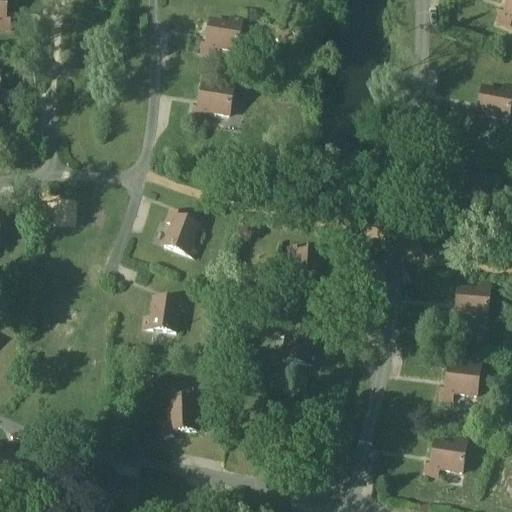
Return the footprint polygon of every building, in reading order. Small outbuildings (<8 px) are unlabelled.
[(6,0),(0,0),(0,31),(9,32),(10,22),(5,22),(6,0)] [(511,0),(510,0),(505,16),(500,14),(497,24),(509,28),(511,22),(511,0)] [(242,22),(231,21),(230,28),(210,25),(206,47),(202,46),(200,56),(213,58),(213,51),(237,55),(242,22)] [(234,87),(223,85),(222,92),(202,89),(198,111),(194,110),(192,120),(204,122),(205,116),(228,120),(234,87)] [(511,99),(511,90),(503,88),(502,95),(482,91),(478,114),(473,113),(471,123),(483,125),(485,119),(508,123),(511,99)] [(500,177),(489,175),(487,182),(468,179),(464,201),(459,201),(458,211),(470,213),(471,206),(494,210),(500,177)] [(199,230),(181,223),(179,222),(180,218),(171,214),(166,226),(172,228),(164,250),(195,262),(198,252),(192,249),(199,230)] [(326,279),(319,278),(321,258),(298,256),(299,252),(289,251),(287,269),(294,270),(292,287),(325,290),(326,279)] [(489,287),(478,287),(478,293),(458,292),(456,311),(456,314),(451,314),(450,324),(463,325),(464,318),(487,320),(489,287)] [(179,314),(185,314),(187,302),(177,301),(176,305),(154,302),(151,322),(144,321),(143,332),(175,337),(179,314)] [(313,337),(291,333),(292,329),(282,327),(280,339),(286,340),(282,363),(315,369),(317,358),(310,357),(313,337)] [(480,367),(469,365),(468,372),(448,369),(445,392),(440,391),(439,401),(452,403),(452,396),(476,399),(480,367)] [(135,384),(124,383),(123,406),(133,407),(135,384)] [(195,414),(202,414),(201,403),(168,404),(169,427),(163,427),(163,440),(173,440),(173,435),(195,434),(195,414)] [(296,425),(303,425),(305,414),(272,410),(269,433),(262,432),(261,445),(271,446),(271,441),(294,444),(296,425)] [(437,479),(438,473),(461,476),(466,443),(455,442),(454,449),(434,446),(431,468),(426,467),(424,477),(437,479)] [(20,462),(1,454),(3,448),(0,446),(0,482),(2,483),(0,490),(12,494),(16,485),(11,483),(20,462)] [(130,511),(132,499),(112,497),(112,490),(101,488),(98,511),(130,511)] [(209,511),(210,509),(190,507),(191,500),(180,498),(178,511),(209,511)]
